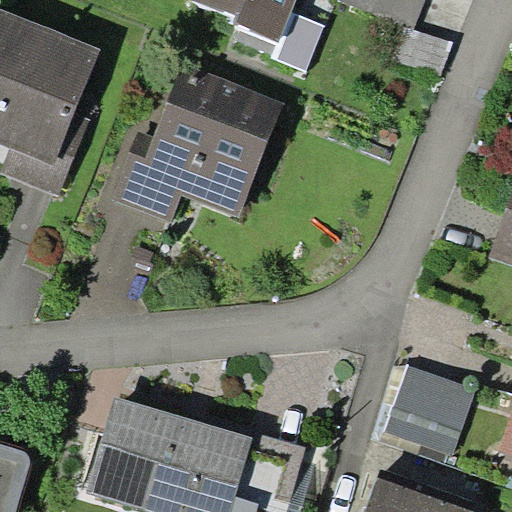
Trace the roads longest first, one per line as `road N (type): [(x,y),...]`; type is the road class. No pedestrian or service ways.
road 1 (residential): [(0,354),(373,309),(507,0)]
road 2 (residential): [(0,352),(51,240)]
